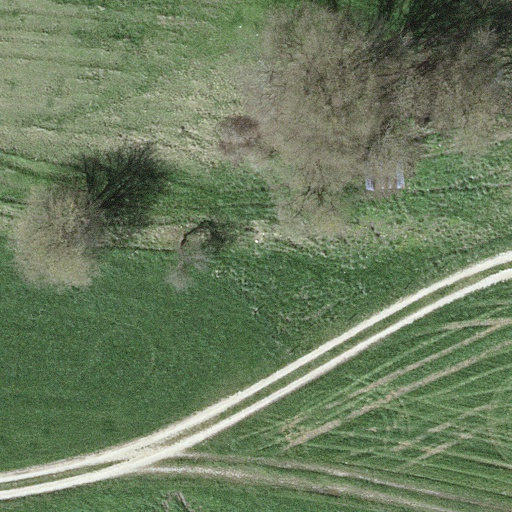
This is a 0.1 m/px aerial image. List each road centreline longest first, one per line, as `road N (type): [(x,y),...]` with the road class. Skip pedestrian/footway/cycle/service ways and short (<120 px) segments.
road 1 (track): [(511,265),(148,462),(0,498)]
road 2 (track): [(148,462),(401,493),(473,511)]
